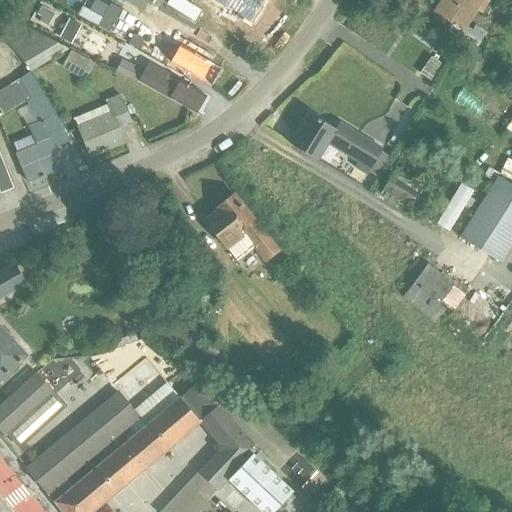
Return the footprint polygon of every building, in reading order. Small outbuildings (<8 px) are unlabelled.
[(50,0),(92,19),(103,2),(113,6),(116,0),(50,0)] [(216,0),(226,6),(221,15),(235,23),(240,14),(251,21),(263,0),(216,0)] [(478,11),(482,14),(489,2),(486,0),(440,0),(433,12),(450,23),(443,35),(472,54),(481,39),(466,29),(478,11)] [(43,7),(38,15),(42,18),(40,22),(47,27),(55,14),(43,7)] [(69,19),(59,39),(71,45),(82,26),(69,19)] [(33,30),(0,29),(0,35),(31,72),(68,50),(33,30)] [(184,39),(170,62),(211,86),(221,69),(210,63),(215,56),(184,39)] [(95,63),(71,50),(62,68),(86,81),(95,63)] [(431,57),(420,74),(432,81),(443,64),(431,57)] [(122,59),(117,68),(138,81),(196,113),(206,96),(180,81),(148,63),(143,72),(122,59)] [(29,73),(0,90),(0,110),(3,115),(41,93),(29,73)] [(114,114),(80,127),(91,156),(125,143),(119,126),(132,121),(121,96),(109,100),(114,114)] [(340,122),(335,130),(310,115),(291,145),(318,161),(328,145),(358,163),(354,168),(367,176),(383,149),(340,122)] [(36,145),(15,153),(28,183),(64,168),(55,147),(66,143),(55,116),(28,127),(36,145)] [(13,188),(0,156),(0,192),(0,194),(13,188)] [(395,169),(380,195),(406,210),(421,185),(395,169)] [(434,218),(455,229),(476,186),(454,175),(434,218)] [(502,264),(511,246),(511,184),(497,175),(459,237),(502,264)] [(279,252),(234,195),(217,208),(219,210),(205,221),(228,250),(237,261),(254,249),(265,263),(279,252)] [(0,380),(29,355),(0,323),(0,300),(27,285),(15,263),(0,270),(0,380)] [(454,284),(428,264),(402,297),(435,322),(446,308),(452,312),(466,295),(453,285),(454,284)] [(170,319),(158,337),(208,372),(215,361),(213,359),(219,351),(180,324),(184,317),(173,310),(167,317),(170,319)] [(0,416),(12,429),(53,391),(38,373),(0,408),(0,416)] [(233,396),(221,406),(218,403),(200,382),(180,397),(135,436),(73,487),(55,503),(56,504),(62,511),(197,511),(204,505),(208,500),(207,499),(216,490),(218,492),(228,481),(227,481),(253,453),(258,448),(279,468),(296,450),(254,410),(238,399),(233,396)] [(135,436),(180,397),(173,390),(167,383),(135,410),(119,392),(27,469),(55,503),(73,487),(67,480),(129,429),(135,436)] [(0,416),(0,432),(5,438),(7,436),(20,450),(68,406),(53,391),(12,429),(0,416)] [(260,511),(274,511),(294,492),(253,453),(227,481),(228,481),(260,511)]
